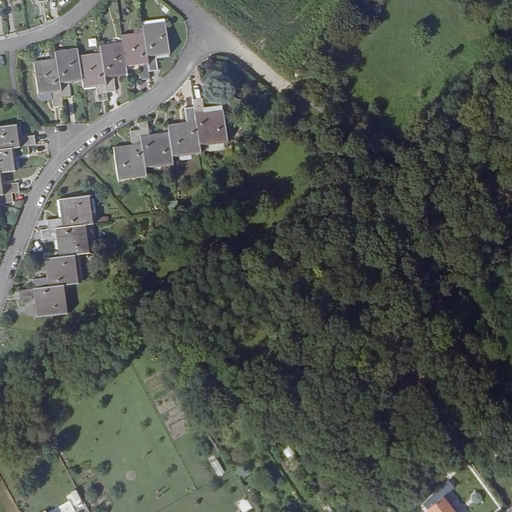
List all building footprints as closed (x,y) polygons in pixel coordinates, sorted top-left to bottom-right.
[(170,56),(166,22),(143,24),(144,31),(149,72),(158,71),(156,58),(170,56)] [(150,81),(144,33),(122,35),(123,43),(126,70),(140,69),(142,81),(150,81)] [(126,70),(123,43),(101,46),(101,53),(104,74),(107,94),(116,92),(114,79),(127,77),(127,74),(126,70)] [(79,56),(78,49),(56,51),(57,59),(60,83),(61,99),(71,98),(69,85),(82,83),(81,74),(79,56)] [(104,74),(101,53),(79,56),(81,74),(82,83),(83,90),(97,88),(99,101),(108,100),(107,94),(104,74)] [(61,99),(57,59),(34,62),(38,96),(52,94),(54,108),(62,107),(61,99)] [(228,143),(223,109),(204,111),(202,98),(193,99),(194,106),(200,147),(228,143)] [(200,154),(194,106),(185,107),(186,122),(168,124),(169,132),(172,158),(200,154)] [(172,158),(169,132),(150,134),(147,120),(139,121),(140,128),(145,170),(173,166),(172,158)] [(36,145),(35,135),(22,137),(21,123),(0,126),(0,149),(29,146),(36,145)] [(140,128),(130,129),(132,144),(114,146),(118,181),(146,178),(140,128)] [(19,170),(17,156),(29,154),(29,146),(0,149),(0,172),(4,172),(19,170)] [(0,194),(13,192),(19,191),(18,182),(6,184),(4,172),(0,172),(0,194)] [(0,194),(0,217),(2,217),(1,203),(14,201),(13,192),(0,194)] [(97,222),(93,194),(59,198),(62,217),(47,220),(49,228),(90,222),(97,222)] [(93,251),(90,222),(49,228),(42,229),(42,239),(56,237),(59,256),(79,253),(85,252),(93,251)] [(82,281),(79,253),(59,256),(44,258),(47,277),(33,279),(33,288),(67,284),(82,281)] [(19,290),(20,300),(38,298),(40,316),(72,312),(67,284),(19,290)] [(420,445),(425,442),(420,435),(416,439),(420,445)] [(292,453),(286,445),(280,449),(286,458),(292,453)] [(225,474),(221,468),(209,475),(212,482),(225,474)] [(437,490),(440,493),(448,486),(444,483),(437,490)] [(454,511),(437,490),(422,504),(428,511),(454,511)] [(242,511),(244,511),(253,508),(247,498),(238,503),(242,511)]
